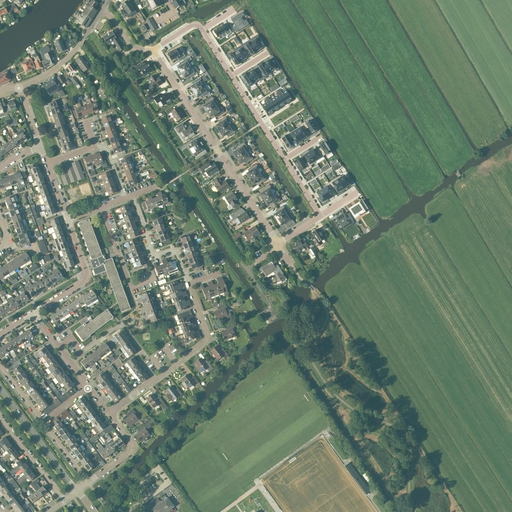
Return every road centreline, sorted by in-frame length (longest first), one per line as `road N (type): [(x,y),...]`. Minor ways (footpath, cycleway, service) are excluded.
road 1 (residential): [(277,243),(152,50)]
road 2 (residential): [(108,413),(208,339),(187,285)]
road 3 (unclassified): [(76,491),(0,389)]
road 4 (unclassified): [(32,313),(85,277),(66,219)]
road 5 (residential): [(187,285),(175,250),(154,257),(133,196)]
